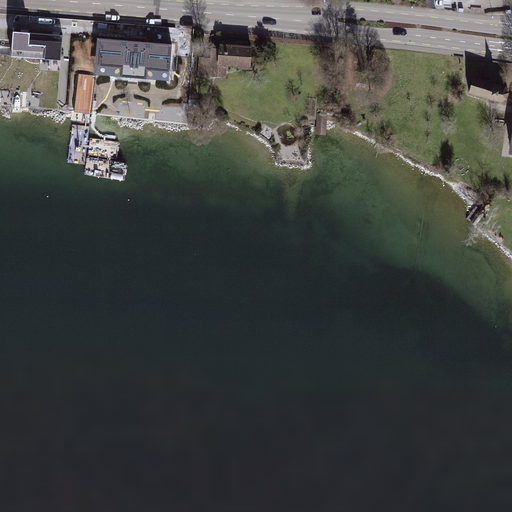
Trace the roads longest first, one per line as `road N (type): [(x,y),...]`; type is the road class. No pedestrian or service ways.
road 1 (primary): [(307,19),(40,0)]
road 2 (primary): [(307,19),(511,49)]
road 3 (primary): [(511,32),(348,13),(307,19)]
